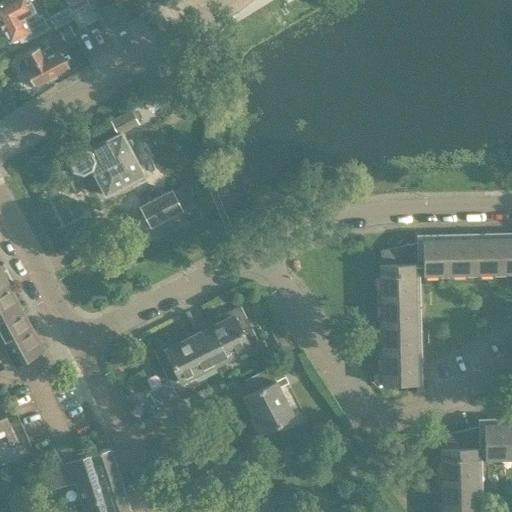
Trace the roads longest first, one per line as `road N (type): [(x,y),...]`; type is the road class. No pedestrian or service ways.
road 1 (residential): [(236,0),(0,138)]
road 2 (residential): [(263,248),(364,215),(511,204)]
road 3 (residential): [(263,248),(79,343)]
road 4 (residential): [(511,366),(395,420),(360,409),(348,392)]
road 5 (residential): [(146,511),(79,343)]
road 6 (residential): [(79,343),(0,192)]
road 7 (residential): [(348,392),(263,248)]
